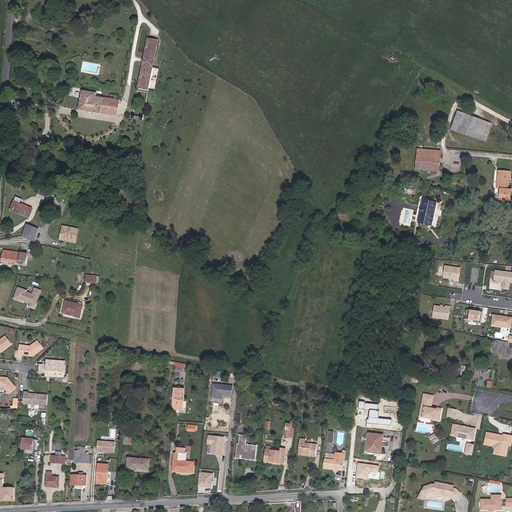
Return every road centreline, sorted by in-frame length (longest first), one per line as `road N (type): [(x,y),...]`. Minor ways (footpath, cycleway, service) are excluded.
road 1 (residential): [(0,511),(339,492)]
road 2 (residential): [(15,0),(0,218)]
road 3 (unknown): [(160,501),(170,388),(180,375)]
